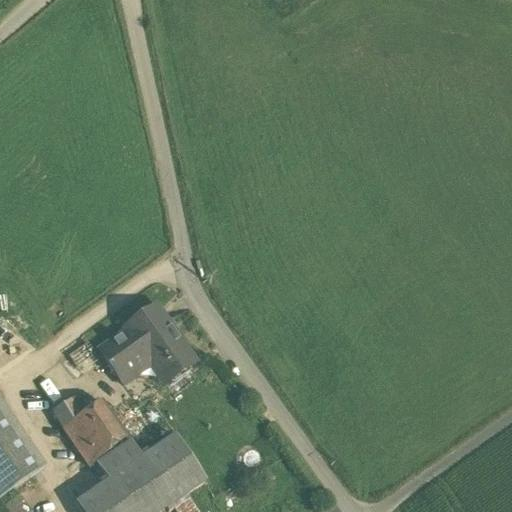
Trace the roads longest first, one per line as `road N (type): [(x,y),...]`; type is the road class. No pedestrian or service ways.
road 1 (residential): [(351,511),(192,287),(129,0)]
road 2 (residential): [(511,415),(372,511)]
